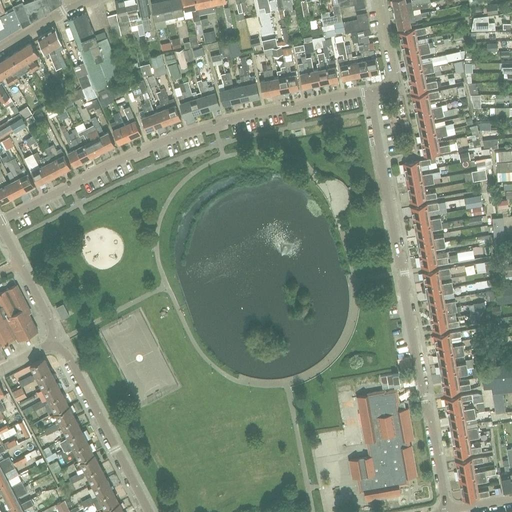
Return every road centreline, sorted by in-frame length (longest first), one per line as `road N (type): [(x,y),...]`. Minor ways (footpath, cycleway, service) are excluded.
road 1 (residential): [(448,510),(368,92)]
road 2 (residential): [(0,221),(213,124),(368,92)]
road 3 (residential): [(145,511),(56,342)]
road 4 (residential): [(56,342),(0,225)]
